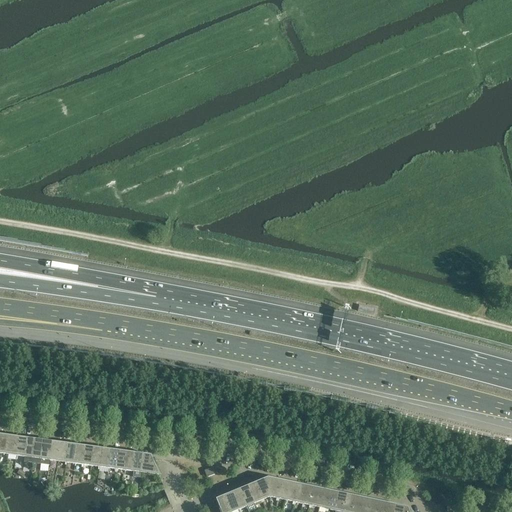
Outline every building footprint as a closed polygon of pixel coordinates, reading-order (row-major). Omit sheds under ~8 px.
[(0,454),(8,455),(10,437),(2,436),(0,451),(0,454)] [(16,456),(19,439),(10,437),(8,455),(16,456)] [(25,457),(27,440),(19,439),(16,456),(25,457)] [(33,459),(35,441),(27,440),(25,457),(33,459)] [(41,460),(44,442),(35,441),(33,459),(41,460)] [(50,461),(52,443),(44,442),(41,460),(50,461)] [(58,462),(60,444),(52,443),(50,461),(58,462)] [(66,463),(69,445),(60,444),(58,462),(66,463)] [(75,464),(77,446),(69,445),(66,463),(75,464)] [(83,465),(85,448),(77,446),(75,464),(83,465)] [(91,467),(94,449),(85,448),(83,465),(91,467)] [(100,468),(102,450),(94,449),(91,467),(100,468)] [(108,469),(110,451),(102,450),(100,468),(108,469)] [(116,470),(119,452),(110,451),(108,469),(116,470)] [(125,471),(127,453),(119,452),(116,470),(125,471)] [(133,472),(135,454),(127,453),(125,471),(133,472)] [(141,473),(144,456),(135,454),(133,472),(141,473)] [(152,460),(152,459),(148,459),(148,456),(144,456),(141,473),(159,476),(158,475),(152,460)] [(212,469),(204,471),(207,478),(214,475),(212,469)] [(269,498),(268,479),(255,484),(262,501),(269,498)] [(278,499),(282,482),(268,479),(269,498),(278,499)] [(286,501),(290,484),(282,482),(278,499),(286,501)] [(262,501),(255,484),(247,487),(254,504),(262,501)] [(294,503),(298,485),(290,484),(286,501),(294,503)] [(302,505),(306,487),(298,485),(294,503),(302,505)] [(254,504),(247,487),(239,491),(246,507),(254,504)] [(311,506),(314,489),(306,487),(302,505),(311,506)] [(319,508),(323,491),(314,489),(311,506),(319,508)] [(246,507),(239,491),(231,494),(238,510),(246,507)] [(327,510),(331,492),(323,491),(319,508),(327,510)] [(335,511),(339,494),(331,492),(327,510),(335,511)] [(234,511),(238,510),(231,494),(224,497),(229,511),(234,511)] [(344,511),(347,496),(339,494),(335,511),(344,511)] [(352,511),(356,498),(347,496),(344,511),(352,511)] [(229,511),(224,497),(215,500),(220,511),(229,511)] [(361,511),(364,499),(356,498),(352,511),(361,511)] [(369,511),(372,501),(364,499),(361,511),(369,511)] [(378,511),(380,503),(372,501),(369,511),(378,511)] [(386,511),(389,505),(380,503),(378,511),(386,511)]
